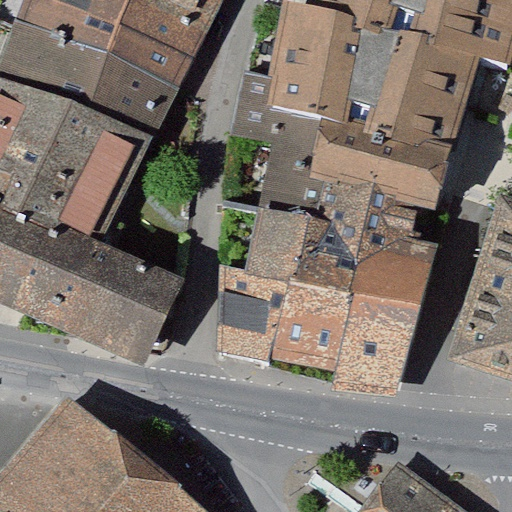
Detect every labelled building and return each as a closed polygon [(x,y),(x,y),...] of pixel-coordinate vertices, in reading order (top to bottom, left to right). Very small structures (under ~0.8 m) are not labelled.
[(22,0),(0,46),(0,85),(143,141),(185,60),(24,0),(22,0)] [(24,0),(185,60),(215,0),(24,0)] [(511,31),(511,0),(308,0),(306,11),(354,24),(474,54),(504,62),(511,31)] [(354,24),(306,11),(273,7),(257,79),(237,75),(227,143),(307,159),(317,115),(330,118),(354,24)] [(474,54),(354,24),(330,118),(450,148),(474,54)] [(0,85),(0,213),(95,248),(143,141),(0,85)] [(450,148),(330,118),(317,115),(307,159),(303,179),(315,182),(414,208),(430,212),(450,148)] [(511,130),(488,209),(511,216),(511,130)] [(307,159),(227,143),(217,202),(213,277),(212,353),(266,360),(282,280),(294,282),(315,182),(303,179),(307,159)] [(407,241),(414,208),(315,182),(294,282),(282,280),(266,360),(332,372),(327,395),(391,399),(430,247),(407,241)] [(511,216),(488,209),(439,373),(511,394),(511,216)] [(0,213),(0,308),(135,368),(173,277),(95,248),(0,213)] [(0,511),(194,511),(61,403),(0,470),(0,511)] [(458,511),(398,467),(364,511),(458,511)]
